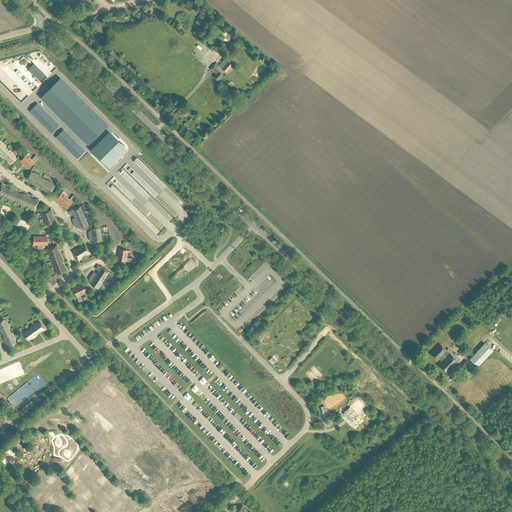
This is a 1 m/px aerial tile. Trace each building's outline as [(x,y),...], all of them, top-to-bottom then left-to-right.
[(200,13),(197,19),(202,23),(206,17),(206,16),(200,13)] [(221,68),(226,73),(233,66),(227,61),(221,68)] [(218,67),(214,64),(210,69),(215,74),(213,76),(218,81),(223,75),(219,71),(219,70),(217,68),(218,67)] [(59,82),(45,96),(90,141),(104,127),(59,82)] [(59,125),(37,103),(29,111),(51,133),(59,125)] [(63,130),(56,137),(78,159),(85,152),(63,130)] [(112,134),(94,151),(108,166),(126,148),(112,134)] [(2,157),(3,157),(4,157),(6,159),(6,160),(7,159),(9,161),(8,162),(8,163),(9,164),(10,165),(17,159),(12,154),(13,152),(12,154),(2,144),(4,143),(2,144),(0,141),(0,155),(0,156),(1,156),(2,157)] [(21,161),(29,168),(34,162),(26,155),(21,161)] [(42,187),(41,188),(42,189),(43,189),(43,190),(44,190),(45,191),(46,191),(47,191),(48,190),(51,192),(55,186),(49,182),(50,181),(49,181),(49,182),(43,179),(44,177),(43,179),(37,175),(38,174),(37,175),(31,172),(27,178),(30,180),(30,181),(30,182),(31,182),(32,183),(33,184),(34,184),(35,184),(36,185),(36,184),(39,185),(38,186),(39,186),(39,185),(42,187)] [(35,209),(34,210),(34,211),(39,200),(38,200),(37,200),(36,200),(35,199),(35,201),(32,199),(32,198),(32,199),(29,198),(29,197),(29,196),(28,196),(27,195),(26,195),(25,194),(24,194),(23,194),(23,195),(20,194),(20,193),(19,194),(16,193),(17,192),(16,191),(16,190),(15,190),(14,190),(13,189),(12,189),(11,189),(10,190),(7,189),(8,188),(7,189),(4,187),(5,186),(4,186),(3,185),(2,184),(0,188),(0,193),(4,195),(3,197),(4,197),(4,196),(10,198),(9,200),(10,200),(11,198),(16,201),(16,202),(16,203),(17,201),(22,203),(22,205),(23,204),(29,206),(28,208),(29,206),(35,209)] [(57,199),(67,208),(72,202),(61,193),(57,199)] [(75,219),(76,219),(77,219),(78,222),(77,222),(78,222),(80,225),(79,225),(79,226),(79,228),(79,229),(88,225),(85,219),(87,218),(85,219),(83,213),(84,212),(83,213),(80,207),(82,206),(73,209),(74,213),(73,213),(73,214),(74,215),(74,216),(74,217),(75,218),(75,219)] [(53,219),(52,217),(53,216),(52,216),(51,213),(52,213),(52,212),(52,211),(51,210),(51,209),(41,213),(43,213),(45,219),(43,219),(43,220),(45,219),(47,225),(45,226),(56,222),(55,221),(55,220),(54,219),(53,219)] [(91,235),(92,237),(92,239),(94,238),(94,242),(102,241),(101,234),(102,234),(101,234),(100,227),(92,228),(93,232),(91,232),(91,234),(91,235)] [(74,250),(73,251),(77,259),(83,256),(84,257),(83,255),(89,252),(85,244),(83,245),(82,246),(82,247),(80,249),(79,248),(79,249),(77,251),(76,250),(75,250),(74,250)] [(57,247),(57,246),(57,245),(46,249),(46,250),(48,249),(50,255),(49,256),(51,255),(53,261),(51,262),(53,262),(55,267),(53,268),(54,268),(55,268),(58,274),(56,274),(56,275),(66,271),(66,270),(66,269),(65,268),(63,268),(62,265),(63,265),(63,264),(62,265),(61,262),(62,261),(62,260),(62,259),(62,258),(61,257),(60,256),(60,255),(59,256),(58,253),(59,252),(58,252),(57,252),(56,249),(57,249),(57,248),(57,247)] [(120,249),(118,260),(125,261),(127,251),(120,249)] [(91,282),(90,283),(99,289),(98,288),(101,283),(103,284),(101,283),(105,277),(106,278),(107,278),(105,277),(109,271),(103,267),(101,270),(100,269),(99,270),(98,271),(97,272),(97,273),(96,273),(96,274),(96,275),(97,276),(95,278),(94,278),(95,279),(93,281),(92,281),(91,281),(91,282)] [(77,296),(86,291),(83,285),(73,289),(77,296)] [(5,337),(4,337),(4,338),(4,339),(4,340),(5,341),(6,342),(6,343),(7,343),(8,343),(10,346),(16,343),(13,337),(15,336),(13,336),(10,331),(12,330),(10,330),(7,325),(9,324),(7,324),(4,318),(0,320),(0,330),(0,331),(1,332),(2,331),(3,334),(2,334),(3,335),(4,334),(5,337)] [(41,330),(42,331),(43,330),(44,330),(45,329),(39,322),(34,325),(33,324),(34,326),(29,329),(28,328),(29,329),(23,333),(22,332),(28,339),(30,337),(31,338),(32,338),(33,338),(34,337),(35,336),(36,336),(36,335),(37,334),(36,333),(38,332),(39,332),(39,331),(41,330)] [(260,344),(265,336),(262,334),(257,341),(260,344)] [(484,343),(469,359),(477,367),(492,351),(484,343)] [(449,354),(447,353),(445,350),(446,349),(440,344),(431,354),(437,359),(438,359),(442,362),(439,365),(446,372),(458,360),(450,353),(449,354)] [(273,356),(269,360),(273,364),(277,361),(273,356)] [(466,360),(459,368),(469,377),(475,371),(473,370),(475,368),(466,360)] [(344,412),(343,414),(349,420),(351,418),(354,415),(356,417),(358,415),(350,407),(344,412)]
